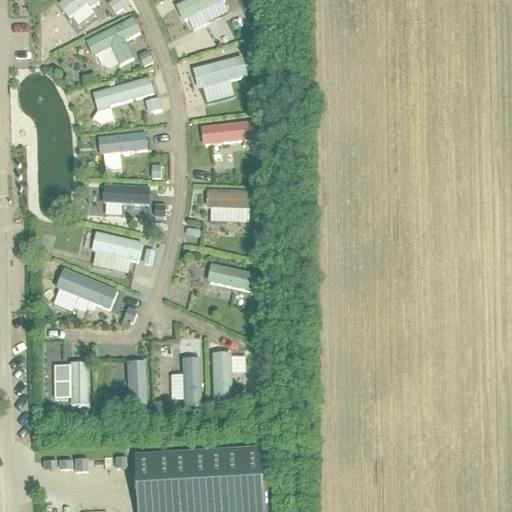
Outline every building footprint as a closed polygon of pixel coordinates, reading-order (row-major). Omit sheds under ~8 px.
[(85,30),(102,15),(89,0),(72,14),(85,30)] [(116,2),(108,8),(116,18),(124,12),(116,2)] [(252,19),(249,32),(259,34),(262,21),(252,19)] [(112,75),(126,68),(119,52),(104,59),(112,75)] [(149,56),(139,61),(144,72),(154,67),(149,56)] [(242,62),(195,75),(200,95),(248,83),(242,62)] [(105,113),(162,101),(159,89),(102,101),(105,113)] [(250,96),(247,108),(257,111),(260,99),(250,96)] [(159,102),(146,106),(149,118),(162,114),(159,102)] [(102,129),(121,123),(118,111),(99,117),(102,129)] [(266,126),(209,128),(210,147),(267,145),(266,126)] [(111,153),(111,173),(128,173),(128,153),(111,153)] [(160,169),(152,170),(152,183),(161,182),(160,169)] [(167,210),(155,209),(155,221),(166,222),(167,210)] [(261,224),(250,224),(250,237),(261,238),(261,224)] [(155,256),(146,254),(143,268),(152,270),(155,256)] [(128,312),(123,323),(130,326),(133,327),(138,316),(128,312)] [(268,328),(259,326),(256,338),(265,341),(268,328)] [(268,397),(255,397),(255,408),(268,407),(268,397)] [(168,406),(155,406),(155,416),(168,416),(168,406)] [(58,410),(46,410),(46,421),(58,421),(58,410)] [(137,511),(265,511),(262,452),(135,459),(137,511)]
